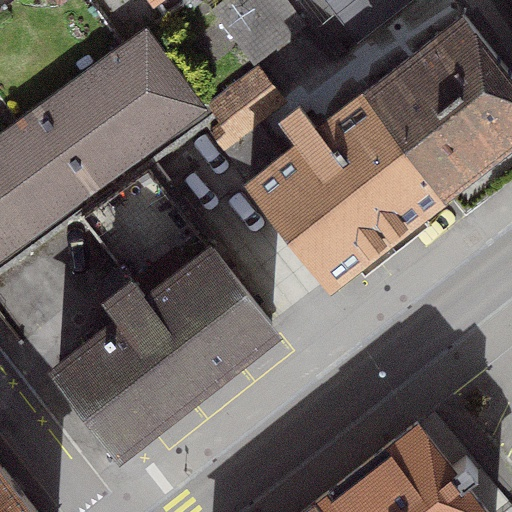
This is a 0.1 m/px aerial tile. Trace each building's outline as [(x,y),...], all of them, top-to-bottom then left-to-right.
[(286,0),(224,0),(212,10),(251,60),(302,21),(286,0)] [(324,0),(356,41),(407,1),(405,0),(324,0)] [(443,188),(511,133),(511,74),(464,13),(366,89),(443,188)] [(0,247),(197,103),(147,34),(0,141),(0,247)] [(249,180),(283,154),(255,120),(283,97),(257,66),(208,105),(234,135),(222,145),(249,180)] [(285,115),(303,138),(283,154),(249,180),(247,183),(324,280),(443,188),(366,89),(317,128),(299,104),(285,115)] [(80,215),(118,266),(96,283),(122,316),(58,366),(116,442),(270,321),(148,166),(80,215)] [(329,511),(488,511),(416,421),(318,497),(329,511)] [(0,511),(37,511),(0,463),(0,511)] [(329,511),(318,497),(299,511),(329,511)]
